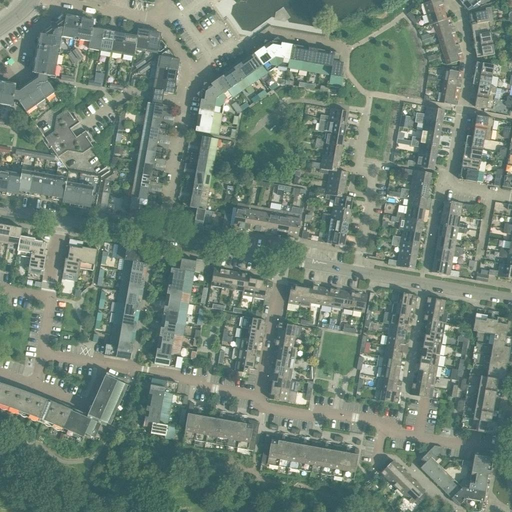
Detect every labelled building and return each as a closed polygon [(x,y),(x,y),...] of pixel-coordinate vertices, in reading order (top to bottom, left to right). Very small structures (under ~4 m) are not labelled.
[(443,9),(440,0),(434,0),(423,4),(426,14),(443,9)] [(479,5),(490,2),(488,0),(463,0),(460,3),(467,11),(478,3),(479,5)] [(446,19),(444,14),(443,9),(426,14),(429,25),(433,24),(446,19)] [(488,22),(486,11),(468,14),(470,26),(488,22)] [(89,42),(92,29),(93,22),(66,17),(65,21),(62,37),(89,42)] [(453,28),(452,24),(450,18),(446,19),(433,24),(436,34),(453,28)] [(62,37),(65,21),(61,20),(55,24),(54,23),(52,22),(50,24),(50,26),(51,27),(45,31),(44,35),(61,38),(62,37)] [(490,33),(488,22),(470,26),(472,36),(490,33)] [(456,39),(455,33),(453,28),(436,34),(439,44),(456,39)] [(103,31),(92,29),(89,42),(88,49),(99,51),(103,31)] [(146,52),(149,32),(138,30),(137,37),(134,50),(146,52)] [(111,53),(114,33),(103,31),(99,51),(111,53)] [(166,47),(163,43),(162,42),(159,41),(161,34),(149,32),(146,52),(157,54),(157,52),(160,52),(165,48),(166,47)] [(122,55),(125,35),(114,33),(111,53),(122,55)] [(492,44),(490,33),(472,36),(474,47),(492,44)] [(56,66),(61,38),(44,35),(41,35),(36,62),(56,66)] [(134,50),(137,37),(125,35),(122,55),(133,57),(134,50)] [(460,49),(458,45),(456,39),(439,44),(443,55),(460,49)] [(287,69),(291,45),(271,42),(254,54),(268,73),(277,67),(287,69)] [(494,55),(492,44),(474,47),(476,58),(494,55)] [(298,71),(302,47),(291,45),(287,69),(298,71)] [(309,72),(313,49),(302,47),(298,71),(309,72)] [(319,74),(323,51),(313,49),(309,72),(319,74)] [(463,60),(460,49),(443,55),(446,65),(463,60)] [(157,68),(177,71),(179,60),(172,59),(172,57),(168,51),(167,51),(161,55),(161,57),(159,56),(157,68)] [(333,64),(335,53),(323,51),(319,74),(330,76),(332,64),(333,64)] [(341,77),(343,66),(343,63),(337,62),(339,54),(335,53),(333,64),(332,64),(330,76),(328,84),(342,87),(343,78),(341,77)] [(268,73),(254,54),(246,60),(259,79),(268,73)] [(259,79),(246,60),(237,66),(250,85),(259,79)] [(54,77),(56,66),(36,62),(34,73),(39,74),(47,76),(54,77)] [(492,77),(494,66),(476,62),(474,74),(492,77)] [(250,85),(237,66),(228,72),(241,91),(250,85)] [(155,79),(175,83),(177,71),(157,68),(155,79)] [(460,84),(462,73),(445,70),(443,81),(460,84)] [(241,91),(228,72),(219,78),(221,81),(233,98),(241,91)] [(15,100),(17,101),(33,122),(47,112),(61,102),(55,92),(46,80),(46,79),(47,76),(39,74),(38,76),(38,79),(29,85),(24,89),(19,92),(16,92),(15,92),(13,100),(15,100)] [(490,87),(492,77),(474,74),(472,85),(478,86),(478,85),(490,87)] [(167,93),(173,94),(175,83),(155,79),(153,91),(154,91),(153,98),(152,102),(161,104),(162,100),(163,95),(166,95),(167,95),(167,93)] [(233,98),(221,81),(207,90),(207,93),(206,93),(205,94),(202,111),(222,114),(224,104),(233,98)] [(459,95),(460,84),(443,81),(441,92),(459,95)] [(271,91),(277,86),(275,83),(268,87),(271,91)] [(15,92),(15,89),(16,86),(4,84),(0,105),(12,107),(13,100),(15,92)] [(494,99),(496,88),(490,87),(478,85),(478,86),(477,92),(479,92),(478,96),(494,99)] [(260,99),(266,94),(264,91),(257,95),(260,99)] [(457,106),(459,95),(441,92),(439,103),(457,106)] [(253,103),(260,99),(257,95),(251,100),(253,103)] [(492,110),(494,99),(478,96),(477,101),(475,100),(474,107),(492,110)] [(161,118),(162,111),(170,113),(171,107),(161,105),(161,104),(152,102),(152,104),(147,103),(145,115),(161,118)] [(236,103),(232,106),(238,114),(239,113),(242,111),(240,108),(236,103)] [(249,106),(246,103),(240,108),(242,111),(249,106)] [(441,123),(444,110),(426,107),(425,115),(416,113),(415,118),(441,123)] [(346,125),(348,112),(330,109),(329,117),(320,115),(319,120),(346,125)] [(74,120),(67,111),(57,118),(64,127),(66,125),(69,130),(79,123),(76,118),(75,119),(74,120)] [(220,125),(222,114),(202,111),(200,122),(220,125)] [(160,124),(161,118),(145,115),(143,127),(167,131),(168,125),(160,124)] [(492,130),(494,119),(476,116),(475,123),(477,123),(476,127),(492,130)] [(73,135),(69,130),(66,125),(64,127),(57,118),(54,133),(68,151),(82,154),(76,144),(78,142),(75,138),(73,135)] [(439,134),(441,123),(415,118),(414,123),(423,124),(422,131),(439,134)] [(344,136),(346,125),(319,120),(317,132),(326,133),(344,136)] [(218,136),(220,125),(200,122),(198,132),(218,136)] [(166,136),(167,131),(143,127),(141,138),(157,141),(158,135),(166,136)] [(490,141),(492,130),(476,127),(475,132),(473,131),(472,137),(472,138),(484,140),(490,141)] [(87,136),(88,135),(85,131),(75,138),(78,142),(76,144),(82,154),(92,147),(86,137),(87,136)] [(437,146),(439,134),(422,131),(421,138),(412,137),(411,142),(437,146)] [(326,133),(317,132),(316,139),(325,140),(326,133)] [(54,133),(43,141),(48,150),(51,148),(58,158),(68,151),(54,133)] [(342,148),(344,136),(326,133),(325,140),(316,139),(315,143),(342,148)] [(216,152),(218,140),(194,135),(193,141),(201,142),(199,149),(216,152)] [(482,150),(484,140),(472,138),(472,137),(466,136),(464,147),(482,150)] [(156,148),(157,141),(141,138),(139,150),(162,154),(163,149),(156,148)] [(435,158),(437,146),(411,142),(410,146),(419,148),(418,155),(435,158)] [(339,160),(342,148),(315,143),(314,148),(323,150),(322,157),(339,160)] [(480,161),(482,150),(464,147),(462,158),(480,161)] [(213,163),(216,152),(199,149),(198,155),(191,154),(190,159),(213,163)] [(153,165),(154,159),(161,160),(162,154),(139,150),(137,162),(153,165)] [(434,167),(435,158),(418,155),(416,162),(408,161),(407,166),(433,170),(434,167)] [(338,169),(339,160),(322,157),(321,164),(312,162),(311,168),(320,169),(329,171),(329,170),(338,171),(338,169)] [(478,172),(480,161),(462,158),(461,168),(478,172)] [(211,175),(213,163),(190,159),(189,165),(196,166),(195,172),(211,175)] [(152,171),(153,165),(137,162),(135,174),(158,178),(159,173),(152,171)] [(484,172),(478,172),(461,168),(459,180),(476,183),(477,176),(483,177),(484,172)] [(345,185),(347,173),(338,171),(329,170),(329,171),(320,169),(320,174),(328,175),(327,182),(345,185)] [(429,186),(430,177),(431,174),(404,169),(403,174),(412,176),(411,183),(429,186)] [(6,195),(10,173),(0,170),(0,191),(2,192),(2,195),(6,195)] [(29,195),(33,173),(22,171),(21,175),(17,195),(18,195),(18,191),(25,192),(25,195),(29,195)] [(78,208),(84,175),(68,172),(66,179),(63,199),(62,203),(70,204),(69,206),(78,208)] [(209,187),(211,175),(195,172),(194,179),(187,177),(186,183),(209,187)] [(17,195),(21,175),(10,173),(6,195),(10,196),(10,194),(17,195)] [(40,195),(44,175),(33,173),(29,195),(33,196),(33,194),(40,195)] [(149,189),(150,182),(157,183),(158,178),(135,174),(133,186),(149,189)] [(52,199),(56,177),(44,175),(40,195),(48,196),(47,199),(52,199)] [(95,209),(100,184),(101,177),(84,175),(78,208),(82,209),(82,206),(95,209)] [(500,187),(502,176),(495,175),(493,186),(500,187)] [(511,177),(505,176),(504,176),(502,187),(511,189),(511,188),(511,177)] [(63,199),(66,179),(56,177),(52,199),(55,200),(56,198),(63,199)] [(343,197),(345,185),(327,182),(326,190),(317,188),(316,193),(326,195),(335,196),(335,195),(343,197)] [(207,199),(209,187),(186,183),(185,188),(192,190),(191,196),(207,199)] [(426,198),(429,186),(411,183),(410,190),(401,189),(400,194),(426,198)] [(155,196),(148,195),(149,189),(133,186),(131,197),(147,200),(154,202),(155,196)] [(106,205),(108,193),(102,192),(100,204),(106,205)] [(424,210),(426,198),(400,194),(399,198),(408,200),(407,207),(424,210)] [(352,198),(346,197),(343,197),(335,195),(335,196),(326,195),(325,199),(334,201),(333,208),(350,211),(352,198)] [(136,218),(139,204),(146,206),(147,200),(131,197),(124,196),(122,208),(129,209),(127,217),(136,218)] [(205,210),(207,199),(191,196),(190,202),(183,201),(182,207),(189,208),(205,210)] [(459,216),(461,209),(470,211),(471,206),(444,201),(442,213),(459,216)] [(254,231),(258,207),(248,205),(247,210),(244,229),(254,231)] [(265,233),(269,209),(258,207),(254,231),(265,233)] [(422,222),(424,210),(407,207),(406,214),(397,213),(396,217),(422,222)] [(210,224),(212,212),(205,210),(189,208),(188,213),(195,215),(193,228),(202,230),(203,223),(210,224)] [(244,229),(247,210),(236,208),(233,227),(244,229)] [(348,222),(350,211),(333,208),(331,215),(322,213),(322,218),(348,222)] [(276,235),(280,211),(269,209),(265,233),(276,235)] [(286,237),(290,213),(280,211),(276,235),(286,237)] [(297,239),(301,215),(290,213),(286,237),(297,239)] [(458,224),(459,216),(442,213),(440,225),(466,230),(467,225),(458,224)] [(229,227),(231,215),(225,214),(223,226),(229,227)] [(420,234),(422,222),(396,217),(395,222),(399,223),(398,230),(403,231),(420,234)] [(346,234),(348,222),(322,218),(321,223),(330,224),(328,231),(346,234)] [(8,244),(11,227),(0,224),(0,249),(1,243),(8,244)] [(465,234),(466,230),(440,225),(438,237),(455,240),(457,233),(465,234)] [(17,256),(20,236),(22,229),(11,227),(8,244),(7,249),(13,250),(12,255),(17,256)] [(511,242),(511,230),(503,229),(503,234),(511,235),(510,242),(511,242)] [(344,247),(346,234),(328,231),(327,238),(318,237),(317,242),(344,247)] [(418,246),(420,234),(403,231),(401,238),(393,236),(392,241),(418,246)] [(34,240),(35,241),(35,239),(20,236),(17,256),(30,258),(31,258),(34,240)] [(454,247),(455,240),(438,237),(436,249),(462,253),(463,249),(454,247)] [(47,243),(35,241),(34,240),(31,258),(30,258),(28,268),(44,271),(45,264),(46,256),(44,255),(47,243)] [(416,257),(418,246),(392,241),(391,246),(400,247),(398,254),(416,257)] [(511,254),(511,242),(510,242),(509,249),(500,248),(499,252),(511,254)] [(136,263),(136,262),(138,252),(138,251),(127,250),(127,247),(118,246),(116,259),(124,260),(136,263)] [(82,249),(81,249),(69,247),(67,259),(65,259),(63,274),(78,277),(79,269),(80,263),(82,249)] [(93,271),(97,250),(82,247),(81,249),(82,249),(80,263),(79,269),(93,271)] [(461,258),(462,253),(436,249),(434,260),(451,263),(452,256),(461,258)] [(511,254),(499,252),(499,257),(507,259),(506,265),(506,266),(511,267),(511,254)] [(414,266),(416,257),(398,254),(397,261),(388,260),(387,265),(414,270),(414,266)] [(202,274),(205,261),(196,259),(195,262),(184,260),(182,270),(194,272),(194,273),(202,274)] [(145,275),(147,264),(136,262),(136,263),(124,260),(122,271),(145,275)] [(450,271),(451,263),(434,260),(432,273),(458,277),(459,272),(450,271)] [(511,279),(511,267),(506,266),(506,265),(499,264),(498,272),(489,270),(488,275),(511,279)] [(192,283),(194,273),(194,272),(182,270),(171,268),(169,279),(192,283)] [(222,288),(225,271),(213,269),(210,286),(222,288)] [(143,286),(145,275),(122,271),(120,282),(143,286)] [(232,290),(235,272),(225,271),(222,288),(232,290)] [(245,278),(246,278),(246,274),(235,272),(232,290),(242,292),(243,292),(245,278)] [(477,274),(476,281),(487,283),(488,276),(477,274)] [(256,280),(246,278),(245,278),(243,292),(242,292),(242,296),(253,298),(256,280)] [(190,294),(192,283),(169,279),(167,290),(190,294)] [(264,300),(266,288),(270,289),(271,283),(256,280),(253,298),(264,300)] [(142,296),(143,286),(120,282),(118,292),(142,296)] [(298,306),(302,288),(286,285),(285,292),(289,292),(288,300),(288,304),(298,306)] [(310,304),(313,286),(312,286),(312,290),(302,288),(298,306),(310,308),(310,304)] [(320,306),(323,288),(313,286),(310,304),(320,306)] [(331,307),(334,290),(323,288),(320,306),(331,307)] [(188,304),(190,294),(167,290),(165,300),(188,304)] [(342,309),(345,292),(334,290),(331,307),(342,309)] [(140,307),(142,296),(118,292),(116,303),(140,307)] [(352,311),(355,294),(345,292),(342,309),(352,311)] [(414,307),(416,296),(399,293),(397,304),(414,307)] [(364,313),(366,300),(367,296),(355,294),(352,311),(364,313)] [(443,312),(445,301),(427,298),(425,309),(443,312)] [(186,315),(188,304),(165,300),(164,311),(186,315)] [(138,318),(140,307),(116,303),(115,313),(138,318)] [(412,318),(414,307),(397,304),(395,314),(395,315),(409,317),(408,318),(412,318)] [(441,322),(443,312),(425,309),(423,320),(427,321),(441,323),(441,322)] [(185,326),(186,315),(164,311),(162,322),(185,326)] [(136,328),(138,318),(115,313),(113,324),(136,328)] [(407,328),(408,318),(409,317),(395,315),(395,314),(391,314),(389,325),(407,328)] [(505,336),(508,319),(497,317),(497,318),(493,318),(493,314),(491,314),(491,317),(487,317),(487,316),(475,314),(472,331),(472,332),(476,333),(476,332),(494,335),(505,337),(505,336)] [(264,332),(266,321),(248,318),(246,329),(264,332)] [(443,334),(445,323),(441,322),(441,323),(427,321),(425,331),(443,334)] [(183,336),(185,326),(162,322),(160,332),(183,336)] [(294,337),(296,326),(278,323),(277,334),(294,337)] [(136,328),(113,324),(111,335),(134,339),(136,328)] [(405,339),(407,328),(389,325),(387,335),(405,339)] [(262,343),(264,332),(246,329),(244,339),(244,340),(258,342),(258,343),(262,343)] [(441,345),(443,334),(425,331),(423,342),(441,345)] [(181,347),(183,336),(160,332),(158,343),(181,347)] [(292,348),(294,337),(277,334),(275,346),(278,346),(279,346),(292,348)] [(132,349),(134,339),(111,335),(109,345),(132,349)] [(404,345),(405,339),(387,335),(385,346),(407,350),(408,345),(404,345)] [(510,349),(511,337),(505,336),(505,337),(494,335),(492,346),(510,349)] [(256,353),(258,343),(258,342),(244,340),(244,339),(240,338),(238,350),(256,353)] [(439,356),(441,345),(423,342),(422,348),(418,347),(418,352),(439,356)] [(179,357),(181,347),(158,343),(156,353),(179,357)] [(130,360),(132,349),(109,345),(106,345),(104,355),(127,360),(127,359),(130,360)] [(294,360),(296,348),(292,348),(279,346),(278,346),(277,356),(294,360)] [(406,355),(407,350),(385,346),(383,357),(401,360),(402,354),(406,355)] [(508,359),(510,349),(492,346),(490,356),(508,359)] [(254,363),(256,353),(238,350),(237,349),(232,359),(254,363)] [(437,367),(439,356),(418,352),(417,357),(420,357),(419,363),(437,367)] [(182,358),(179,357),(156,353),(154,364),(157,365),(181,369),(182,358)] [(292,370),(294,360),(277,356),(275,367),(292,370)] [(506,370),(508,359),(490,356),(488,367),(506,370)] [(399,371),(401,360),(383,357),(381,368),(399,371)] [(253,369),(254,363),(232,359),(232,360),(237,360),(235,371),(256,375),(257,370),(253,369)] [(435,377),(437,367),(419,363),(418,374),(435,377)] [(290,381),(292,370),(275,367),(274,373),(270,372),(269,377),(290,381)] [(504,381),(506,370),(488,367),(486,377),(486,378),(498,380),(504,381)] [(397,381),(399,371),(381,368),(379,379),(383,380),(383,379),(397,382),(397,381)] [(433,388),(435,377),(418,374),(416,384),(412,384),(429,387),(429,388),(433,388)] [(496,391),(498,380),(486,378),(486,377),(480,376),(478,388),(496,391)] [(289,391),(290,381),(269,377),(268,381),(272,382),(271,388),(289,391)] [(107,424),(125,384),(112,378),(110,382),(111,383),(108,389),(107,388),(107,389),(108,389),(105,395),(105,394),(101,402),(102,403),(99,408),(98,408),(99,409),(97,415),(96,414),(93,419),(93,421),(85,417),(82,423),(80,423),(81,421),(79,421),(81,415),(78,420),(77,419),(76,421),(74,420),(77,414),(71,411),(63,429),(83,438),(85,434),(91,437),(98,422),(99,420),(107,424)] [(176,395),(178,384),(151,379),(149,390),(173,394),(176,395)] [(399,393),(401,382),(397,381),(397,382),(383,379),(383,380),(382,390),(399,393)] [(41,400),(43,396),(37,394),(21,388),(13,385),(1,381),(0,380),(0,404),(10,408),(25,414),(40,419),(44,407),(41,400)] [(427,398),(429,388),(429,387),(412,384),(410,395),(427,398)] [(287,402),(289,391),(271,388),(269,399),(287,402)] [(494,401),(496,392),(496,391),(478,388),(476,398),(494,401)] [(171,405),(173,394),(149,390),(147,400),(171,405)] [(397,404),(399,393),(382,390),(380,401),(397,404)] [(492,412),(494,401),(476,398),(474,409),(492,412)] [(169,415),(171,405),(147,400),(146,411),(169,415)] [(63,429),(71,411),(72,409),(64,405),(56,402),(55,405),(47,409),(42,421),(49,423),(56,426),(63,429)] [(205,443),(210,412),(206,412),(205,417),(192,415),(194,404),(189,403),(183,439),(205,443)] [(490,422),(492,412),(474,409),(473,420),(479,421),(479,420),(490,422)] [(167,426),(169,415),(146,411),(144,423),(152,424),(152,423),(167,426)] [(226,446),(231,416),(227,415),(226,421),(213,419),(214,413),(210,412),(205,443),(226,446)] [(254,451),(259,422),(248,421),(248,425),(234,422),(235,417),(231,416),(226,446),(254,451)] [(492,434),(494,423),(490,422),(479,420),(479,421),(477,432),(484,433),(492,434)] [(173,441),(175,432),(181,433),(182,429),(175,428),(175,427),(167,426),(152,423),(152,424),(144,423),(143,426),(151,428),(150,434),(164,437),(164,439),(173,441)] [(288,469),(294,438),(290,437),(289,443),(276,441),(276,437),(266,435),(261,464),(288,469)] [(310,472),(316,442),(312,441),(311,447),(297,445),(298,439),(294,438),(288,469),(310,472)] [(331,476),(337,446),(333,445),(332,451),(319,448),(320,443),(316,442),(310,472),(331,476)] [(353,480),(359,450),(355,449),(353,455),(340,452),(341,446),(337,446),(331,476),(353,480)] [(487,495),(486,495),(492,463),(489,458),(486,458),(486,455),(474,453),(473,462),(462,461),(461,466),(472,468),(469,481),(463,480),(457,487),(433,464),(440,457),(442,447),(434,446),(420,460),(424,464),(420,468),(453,501),(452,502),(455,505),(456,504),(458,506),(460,504),(467,511),(473,511),(480,511),(481,510),(482,509),(481,508),(482,502),(485,503),(486,500),(487,500),(487,495)] [(388,481),(401,468),(393,461),(391,462),(388,459),(379,468),(382,471),(380,473),(388,481)] [(396,489),(409,476),(401,468),(388,481),(396,489)] [(404,497),(416,484),(409,476),(396,489),(404,497)] [(426,497),(422,493),(424,492),(416,484),(404,497),(412,504),(414,502),(417,506),(426,497)]
